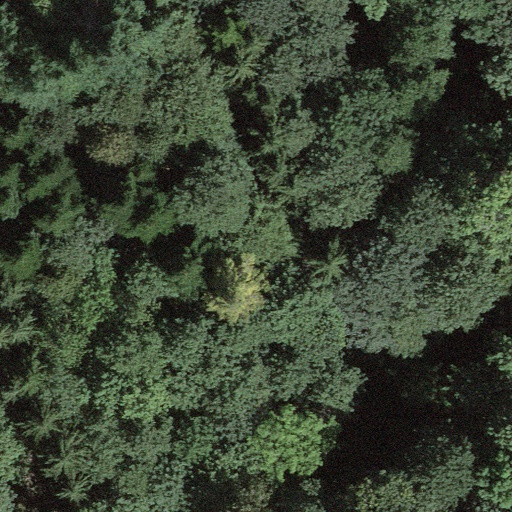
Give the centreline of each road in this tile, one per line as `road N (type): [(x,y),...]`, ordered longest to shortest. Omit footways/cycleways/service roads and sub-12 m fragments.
road 1 (track): [(178,0),(295,232),(329,278),(365,306),(416,318),(465,310),(511,283)]
road 2 (track): [(0,393),(47,511)]
